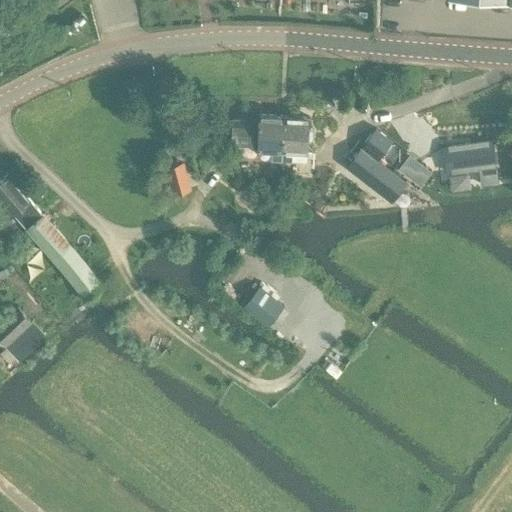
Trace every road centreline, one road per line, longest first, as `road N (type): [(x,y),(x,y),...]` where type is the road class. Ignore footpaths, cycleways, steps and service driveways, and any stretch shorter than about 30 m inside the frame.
road 1 (unclassified): [(511,56),(299,39),(168,43),(73,66),(0,100)]
road 2 (track): [(156,317),(229,371),(280,385),(304,365),(316,332),(306,303),(233,238),(198,219),(128,234),(106,228)]
road 3 (track): [(147,341),(156,317),(134,288),(126,252),(13,141),(0,118)]
